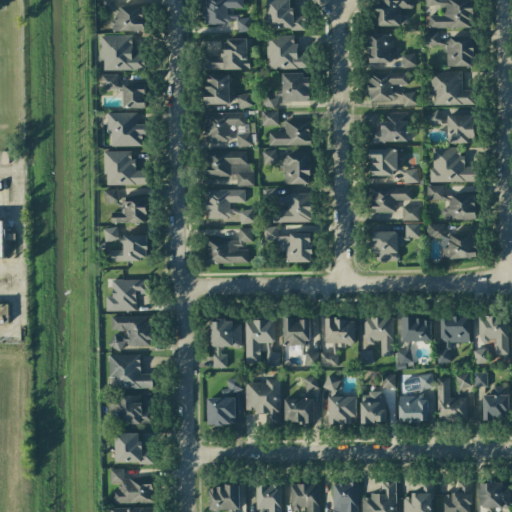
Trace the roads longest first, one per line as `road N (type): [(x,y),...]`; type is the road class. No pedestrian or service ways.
road 1 (residential): [(173,0),(189,511)]
road 2 (residential): [(184,287),(509,281)]
road 3 (residential): [(189,458),(511,452)]
road 4 (residential): [(345,285),(339,0)]
road 5 (residential): [(502,0),(509,281)]
